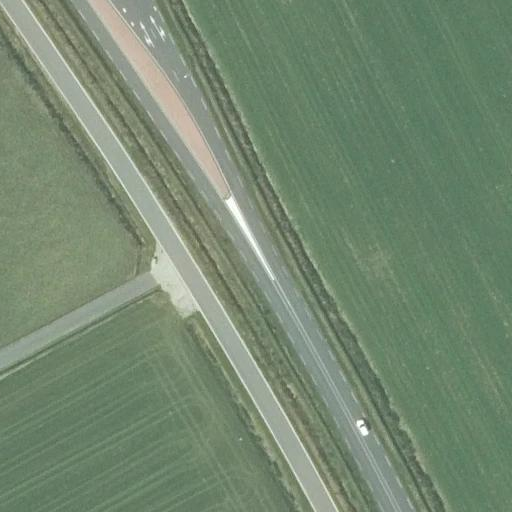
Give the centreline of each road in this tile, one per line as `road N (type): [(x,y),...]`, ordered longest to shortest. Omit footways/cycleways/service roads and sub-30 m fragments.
road 1 (unclassified): [(9,0),(132,180),(329,511)]
road 2 (primary): [(82,0),(266,260)]
road 3 (primary): [(266,260),(236,181),(140,0)]
road 4 (primary): [(400,511),(266,260)]
